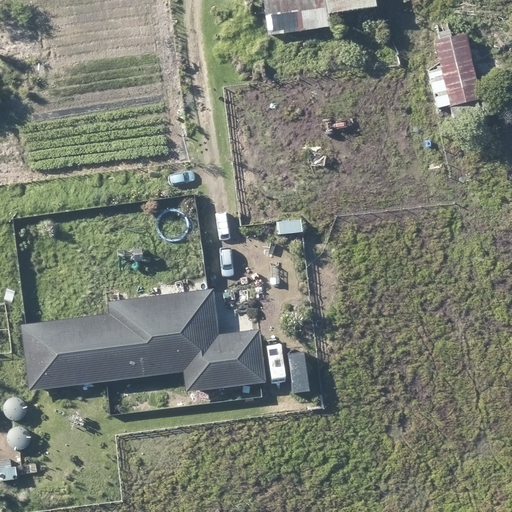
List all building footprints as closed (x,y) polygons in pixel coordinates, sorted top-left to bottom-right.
[(371,10),(369,0),(261,0),(266,36),(328,28),(327,15),(371,10)] [(466,36),(434,43),(440,70),(428,73),(436,110),(449,107),(452,125),(482,119),(466,36)] [(300,217),(272,221),(274,237),(303,233),(300,217)] [(215,339),(208,279),(109,292),(110,305),(105,306),(106,317),(20,327),(28,392),(182,373),(185,393),(262,383),(256,334),(215,339)] [(306,355),(287,357),(290,393),(309,392),(306,355)]
